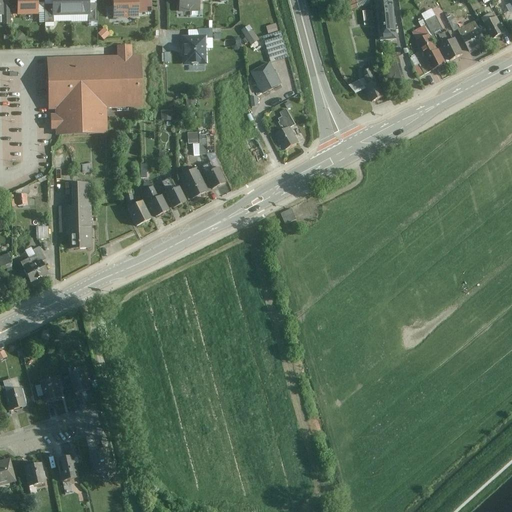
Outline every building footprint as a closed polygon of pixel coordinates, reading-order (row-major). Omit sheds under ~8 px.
[(36,0),(16,0),(17,17),(37,17),(36,0)] [(52,0),(53,18),(70,18),(70,0),(52,0)] [(70,0),(70,18),(88,18),(87,0),(70,0)] [(136,0),(111,0),(112,20),(137,19),(136,0)] [(199,13),(198,0),(178,0),(179,13),(199,13)] [(368,3),(366,0),(347,0),(345,1),(349,10),(368,3)] [(397,38),(393,0),(375,0),(379,39),(397,38)] [(505,32),(496,16),(484,23),(493,39),(505,32)] [(486,43),(475,21),(457,30),(469,52),(486,43)] [(271,37),(265,39),(271,62),(289,57),(282,30),(280,31),(278,23),(268,26),(271,37)] [(243,29),(250,45),(259,40),(252,25),(243,29)] [(446,63),(429,33),(416,40),(433,70),(446,63)] [(206,63),(205,34),(181,35),(182,64),(206,63)] [(242,37),(231,38),(232,49),(243,48),(242,37)] [(463,54),(455,38),(442,44),(450,61),(463,54)] [(122,58),(54,60),(55,111),(60,111),(112,109),(149,109),(147,56),(137,56),(137,45),(122,46),(122,58)] [(268,62),(250,71),(262,94),(280,84),(268,62)] [(384,97),(368,63),(358,68),(373,102),(384,97)] [(406,87),(400,63),(384,67),(391,91),(406,87)] [(60,111),(60,117),(55,117),(55,131),(61,131),(61,138),(113,137),(112,109),(60,111)] [(283,130),(290,127),(295,124),(286,109),(280,112),(282,116),(278,118),(280,121),(279,122),(283,130)] [(173,120),(173,110),(161,111),(162,121),(173,120)] [(283,130),(275,135),(284,151),(299,143),(290,127),(283,130)] [(188,132),(188,144),(193,144),(194,155),(208,154),(207,137),(199,137),(199,132),(188,132)] [(196,167),(177,175),(188,199),(207,190),(196,167)] [(217,167),(203,175),(211,189),(225,181),(217,167)] [(145,189),(152,187),(150,181),(143,184),(145,189)] [(38,183),(38,202),(47,202),(46,183),(38,183)] [(72,236),(72,252),(94,252),(92,184),(72,185),(73,208),(61,208),(61,237),(72,236)] [(176,186),(164,193),(172,208),(184,202),(176,186)] [(152,187),(143,192),(148,201),(145,202),(153,218),(169,210),(160,193),(156,196),(152,187)] [(13,207),(29,204),(27,193),(11,196),(13,207)] [(126,209),(135,228),(149,220),(140,201),(133,204),(131,194),(124,195),(126,209)] [(37,226),(37,238),(49,238),(49,226),(37,226)] [(35,255),(39,261),(45,258),(37,244),(31,247),(35,255)] [(28,283),(46,274),(39,261),(35,255),(18,264),(28,283)] [(86,372),(70,376),(75,394),(91,390),(86,372)] [(62,398),(57,379),(41,383),(46,402),(62,398)] [(25,406),(21,390),(5,394),(10,410),(25,406)] [(110,469),(106,450),(90,454),(94,472),(110,469)] [(78,478),(74,458),(57,461),(62,482),(78,478)] [(10,459),(0,462),(0,486),(16,482),(10,459)] [(45,483),(41,465),(25,469),(29,487),(45,483)]
